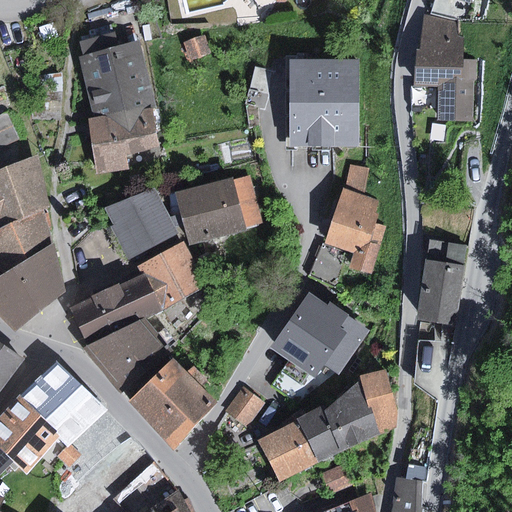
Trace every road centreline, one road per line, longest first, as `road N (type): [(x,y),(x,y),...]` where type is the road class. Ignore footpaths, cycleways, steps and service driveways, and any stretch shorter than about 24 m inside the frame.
road 1 (residential): [(387,511),(404,410),(415,212),(401,77),(419,0)]
road 2 (unclassified): [(511,121),(472,279),(433,511)]
road 3 (residential): [(203,511),(178,467),(90,373),(36,349)]
